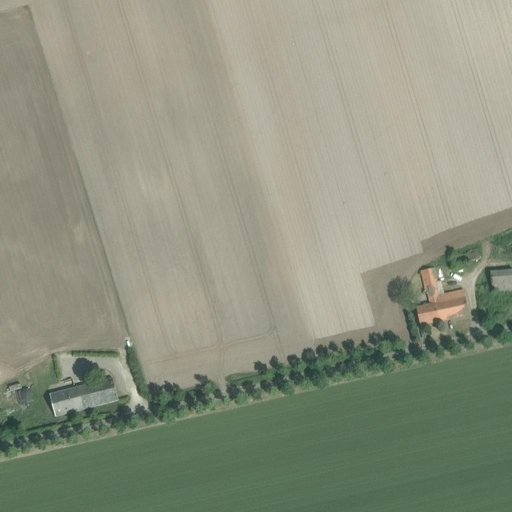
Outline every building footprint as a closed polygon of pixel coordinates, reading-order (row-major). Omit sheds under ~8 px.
[(25,24),(0,28),(0,120),(3,120),(7,128),(0,131),(0,136),(5,162),(9,160),(3,131),(11,146),(13,145),(37,134),(34,134),(41,131),(32,114),(38,112),(41,111),(25,24)] [(468,254),(453,258),(454,266),(480,260),(478,250),(467,252),(468,254)] [(434,268),(429,270),(421,271),(426,294),(427,294),(430,305),(416,308),(418,316),(420,326),(469,315),(467,306),(463,291),(444,295),(441,281),(437,282),(434,268)] [(511,270),(490,272),(491,282),(492,292),(511,290),(511,270)] [(50,395),(54,407),(56,417),(119,401),(116,391),(113,379),(50,395)] [(24,390),(22,394),(24,401),(27,403),(29,402),(31,402),(33,398),(31,392),(28,390),(26,390),(24,390)]
